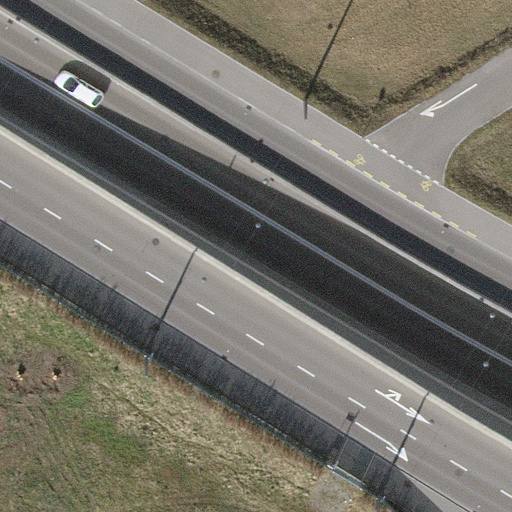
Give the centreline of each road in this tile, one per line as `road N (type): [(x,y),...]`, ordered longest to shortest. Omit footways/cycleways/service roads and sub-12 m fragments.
road 1 (primary): [(0,179),(511,496)]
road 2 (primary): [(511,367),(0,62)]
road 3 (primary): [(511,283),(37,0)]
road 4 (track): [(511,77),(336,183)]
